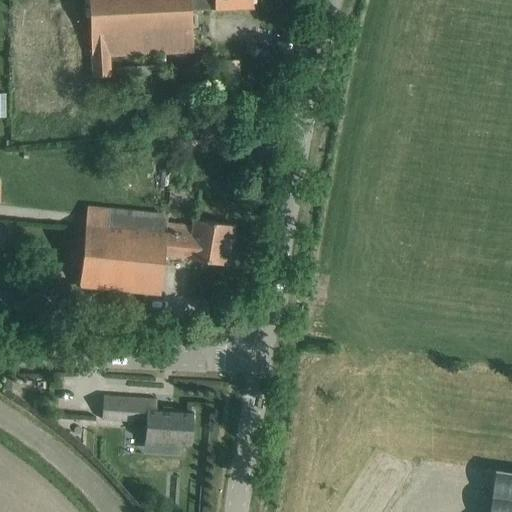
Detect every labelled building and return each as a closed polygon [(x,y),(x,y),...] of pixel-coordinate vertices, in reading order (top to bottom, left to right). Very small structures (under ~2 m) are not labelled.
[(191,10),(190,0),(88,0),(93,76),(110,75),(109,55),(193,51),(191,10)] [(190,0),(191,10),(253,7),(252,0),(190,0)] [(164,254),(165,230),(107,224),(109,207),(87,205),(81,266),(79,285),(160,293),(164,254)] [(233,224),(213,221),(192,217),(191,226),(173,223),(173,226),(165,225),(165,230),(164,254),(187,257),(226,264),(233,224)] [(156,398),(103,394),(103,395),(104,395),(102,418),(101,417),(101,418),(121,420),(121,419),(125,419),(125,420),(133,420),(133,419),(146,420),(144,440),(191,443),(191,442),(190,442),(192,413),(193,413),(193,411),(155,409),(156,399),(156,398)] [(511,511),(511,471),(495,469),(489,511),(511,511)]
